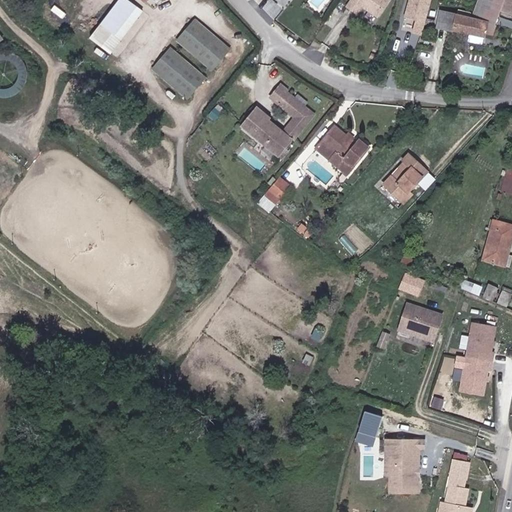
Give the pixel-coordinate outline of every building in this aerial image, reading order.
[(141,9),(131,0),(130,0),(116,0),(89,35),(98,42),(109,50),(141,9)] [(361,0),(363,2),(369,6),(368,8),(378,15),(388,0),(361,0)] [(422,36),(432,0),(409,0),(404,18),(413,21),(410,33),(422,36)] [(511,0),(477,0),(472,17),(463,15),(440,11),(436,27),(481,37),(482,30),(493,34),(501,11),(511,15),(511,0)] [(213,67),(230,44),(194,16),(176,39),(213,67)] [(204,75),(168,47),(150,69),(187,97),(204,75)] [(281,132),(266,121),(251,109),(236,129),(276,160),(310,115),(282,93),(274,104),(292,118),(281,132)] [(340,121),(325,141),(343,156),(336,165),(348,174),(355,164),(354,163),(371,142),(363,135),(361,138),(340,121)] [(325,141),(318,150),(336,165),(343,156),(325,141)] [(405,151),(400,159),(402,161),(386,186),(410,201),(416,189),(413,187),(427,165),(405,151)] [(279,179),(266,196),(278,205),(291,188),(279,179)] [(511,266),(511,226),(501,223),(490,261),(511,266)] [(426,280),(405,273),(400,288),(421,295),(426,280)] [(507,286),(491,280),(487,290),(511,300),(511,286),(508,285),(507,286)] [(439,338),(444,322),(410,310),(401,336),(426,345),(429,335),(439,338)] [(493,371),(497,355),(494,354),(499,329),(474,324),(459,390),(484,396),(490,371),(493,371)] [(435,348),(439,338),(429,335),(426,345),(435,348)] [(388,356),(393,342),(386,339),(381,353),(388,356)] [(382,417),(364,411),(353,442),(371,449),(382,417)] [(420,491),(420,475),(417,472),(417,469),(420,466),(420,447),(425,447),(425,439),(387,439),(387,456),(396,456),(396,491),(420,491)] [(396,491),(396,456),(387,456),(387,473),(391,473),(391,491),(396,491)] [(471,511),(472,504),(467,503),(471,485),(466,484),(470,462),(456,459),(448,499),(444,498),(440,511),(473,511),(471,511)]
